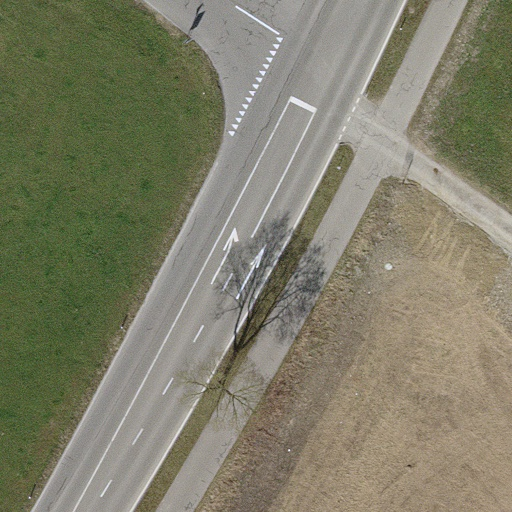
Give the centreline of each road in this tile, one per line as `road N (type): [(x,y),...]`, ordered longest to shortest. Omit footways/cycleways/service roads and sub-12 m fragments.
road 1 (secondary): [(70,511),(318,76)]
road 2 (track): [(511,241),(390,148),(318,76)]
road 3 (residential): [(206,0),(318,76)]
